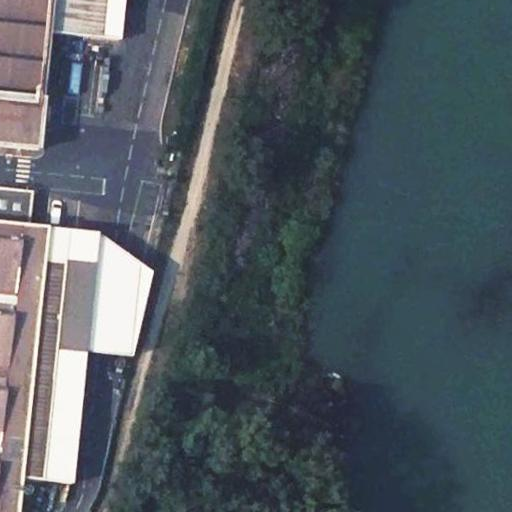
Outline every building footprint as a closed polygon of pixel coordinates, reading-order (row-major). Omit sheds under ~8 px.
[(0,0),(0,145),(35,149),(47,33),(109,40),(112,0),(0,0)] [(112,0),(109,40),(120,41),(124,0),(112,0)] [(126,130),(137,54),(84,46),(73,122),(126,130)] [(26,226),(30,193),(0,189),(0,511),(16,511),(20,476),(47,228),(26,226)] [(47,228),(20,476),(68,481),(83,349),(128,353),(147,270),(98,234),(47,228)]
